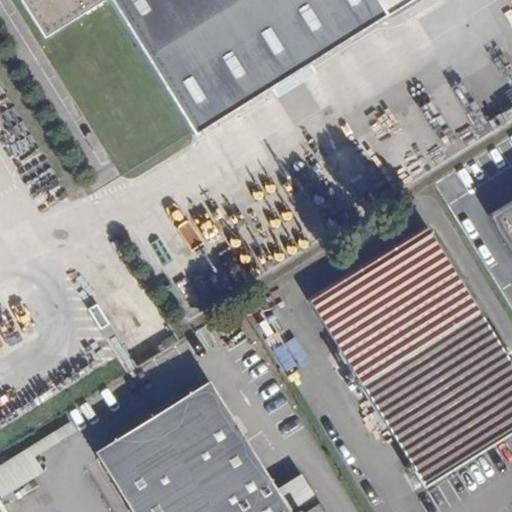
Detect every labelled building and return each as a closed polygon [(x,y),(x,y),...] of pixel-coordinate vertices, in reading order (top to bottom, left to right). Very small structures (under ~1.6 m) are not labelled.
[(22,0),(48,42),(113,2),(196,138),(416,0),(22,0)] [(511,203),(491,216),(511,249),(511,203)] [(511,365),(427,228),(312,299),(412,461),(403,466),(408,473),(413,470),(423,486),(511,431),(511,365)] [(292,511),(275,486),(213,386),(100,456),(134,511),(325,511),(317,498),(294,511),(292,511)] [(77,432),(72,422),(0,466),(0,499),(43,473),(34,458),(77,432)] [(294,511),(317,498),(300,470),(275,486),(292,511),(294,511)]
